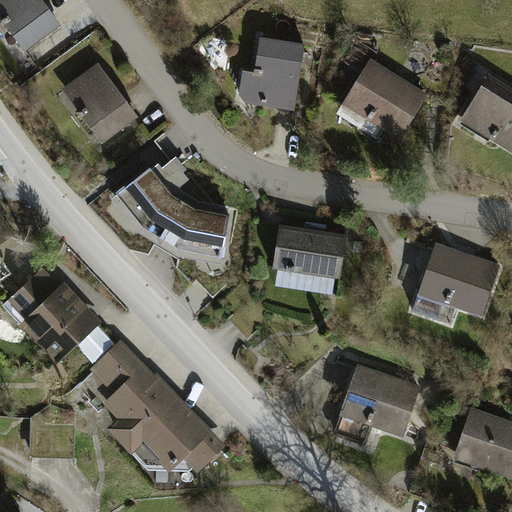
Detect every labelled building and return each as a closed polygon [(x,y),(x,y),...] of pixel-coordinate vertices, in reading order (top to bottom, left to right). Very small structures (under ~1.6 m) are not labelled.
[(62,25),(42,0),(0,0),(0,5),(8,17),(2,22),(25,52),(62,25)] [(300,78),(306,44),(261,38),(255,74),(244,73),(240,93),(245,100),(294,107),(299,78),(300,78)] [(426,97),(371,63),(339,114),(378,138),(385,127),(401,137),(426,97)] [(139,118),(100,66),(70,88),(85,108),(79,112),(103,144),(139,118)] [(511,92),(489,79),(466,116),(495,133),(492,136),(511,148),(511,92)] [(171,195),(150,169),(118,194),(143,227),(182,249),(222,257),(230,216),(194,209),(171,195)] [(0,220),(0,277),(7,273),(0,262),(0,239),(9,234),(0,220)] [(348,235),(281,224),(273,269),(279,269),(276,286),(333,295),(336,278),(341,279),(348,235)] [(500,267),(436,245),(413,310),(451,323),(457,307),(483,316),(500,267)] [(47,272),(11,305),(59,356),(95,323),(47,272)] [(120,346),(77,387),(101,411),(111,401),(127,417),(116,428),(132,444),(130,446),(145,462),(177,463),(177,454),(189,454),(199,463),(218,445),(156,380),(154,382),(120,346)] [(420,389),(358,367),(343,408),(348,410),(339,435),(365,445),(373,423),(403,434),(420,389)] [(511,424),(472,410),(458,452),(483,460),(481,465),(511,475),(511,424)] [(74,419),(35,418),(34,455),(73,456),(74,419)] [(429,439),(424,452),(432,454),(436,442),(429,439)]
